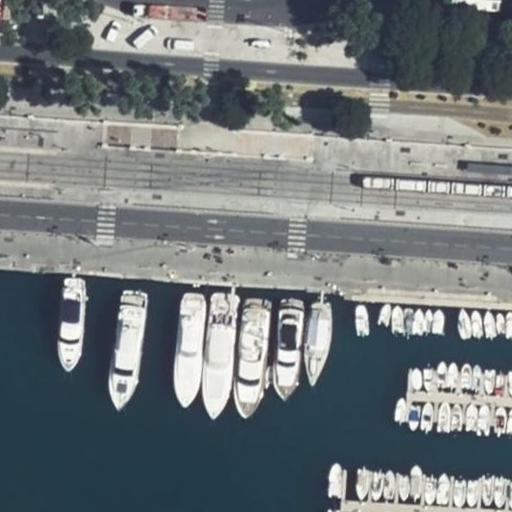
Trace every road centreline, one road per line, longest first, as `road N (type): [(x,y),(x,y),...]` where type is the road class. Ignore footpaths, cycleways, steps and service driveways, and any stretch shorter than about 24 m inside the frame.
road 1 (secondary): [(0,57),(511,90)]
road 2 (secondary): [(309,6),(163,0)]
road 3 (secondary): [(511,8),(387,0)]
